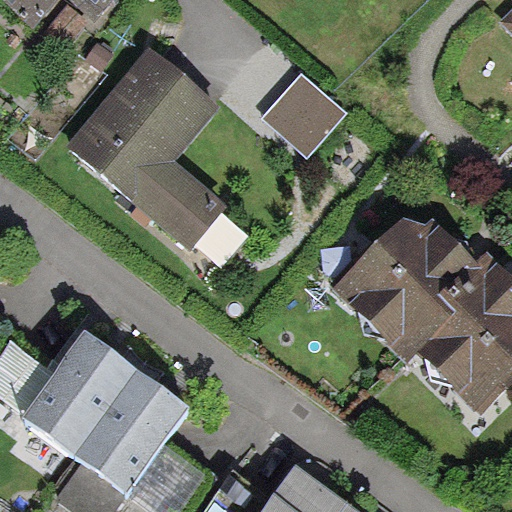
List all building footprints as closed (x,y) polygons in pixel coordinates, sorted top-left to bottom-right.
[(1,0),(34,27),(56,0),(74,0),(96,18),(111,0),(1,0)] [(86,21),(67,7),(46,33),(65,48),(86,21)] [(98,43),(86,60),(100,70),(113,53),(98,43)] [(150,47),(69,147),(191,245),(225,204),(173,162),(221,104),(150,47)] [(302,74),(263,118),(308,158),(347,114),(302,74)] [(511,371),(511,299),(421,222),(343,312),(470,420),(511,371)] [(83,327),(23,411),(129,487),(189,403),(83,327)] [(182,459),(146,504),(156,511),(191,511),(214,484),(182,459)] [(355,511),(290,465),(256,511),(355,511)]
